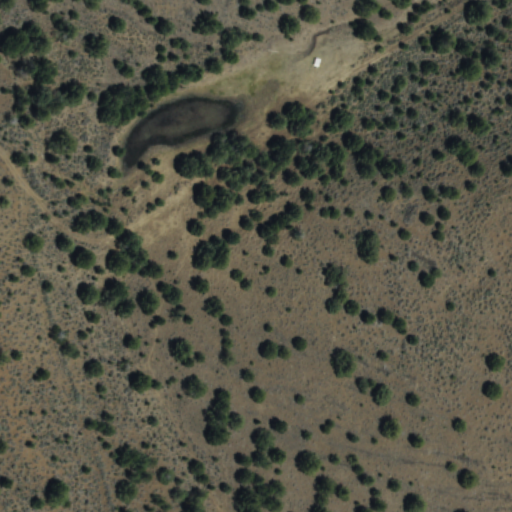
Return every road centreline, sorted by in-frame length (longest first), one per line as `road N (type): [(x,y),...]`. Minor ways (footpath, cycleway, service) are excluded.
road 1 (track): [(0,147),(58,216),(93,237),(117,236),(360,70),(479,0)]
road 2 (track): [(18,170),(45,313),(112,511)]
